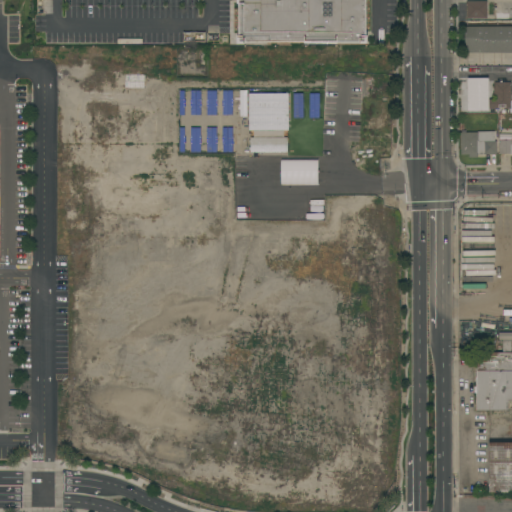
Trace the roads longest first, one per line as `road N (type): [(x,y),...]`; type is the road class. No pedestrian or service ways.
road 1 (secondary): [(419,185),(415,455)]
road 2 (secondary): [(441,185),(443,0)]
road 3 (secondary): [(442,511),(442,347)]
road 4 (secondary): [(442,347),(441,185)]
road 5 (secondary): [(417,56),(419,185)]
